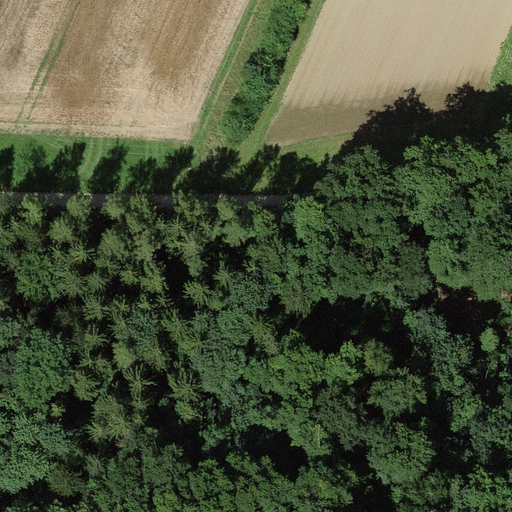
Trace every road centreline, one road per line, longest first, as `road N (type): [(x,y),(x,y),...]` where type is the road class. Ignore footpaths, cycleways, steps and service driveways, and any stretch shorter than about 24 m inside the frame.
road 1 (track): [(511,169),(341,194),(0,194)]
road 2 (track): [(341,194),(307,243),(258,288),(203,376),(98,511)]
